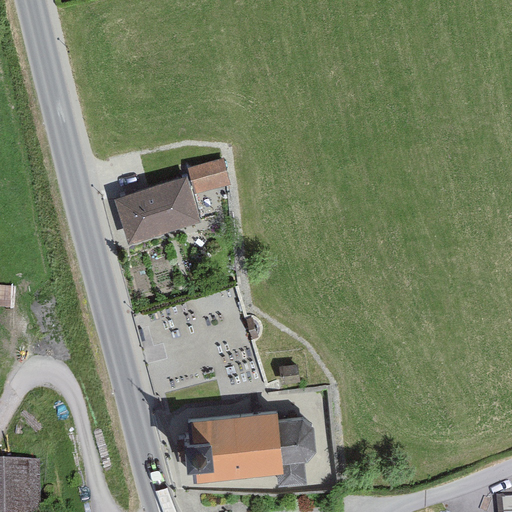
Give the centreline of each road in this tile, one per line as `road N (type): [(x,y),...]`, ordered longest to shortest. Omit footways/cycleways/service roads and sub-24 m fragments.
road 1 (secondary): [(31,0),(162,511)]
road 2 (residential): [(396,511),(511,468)]
